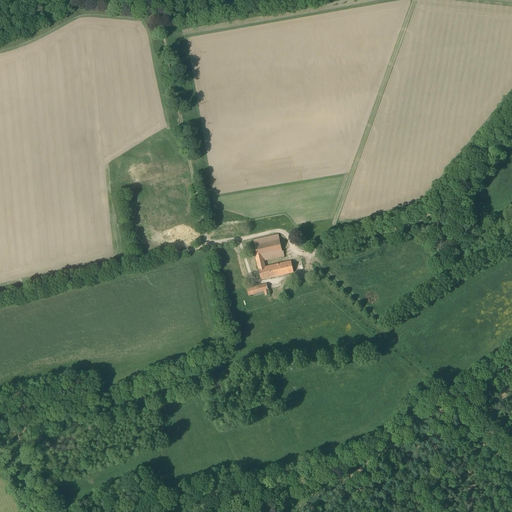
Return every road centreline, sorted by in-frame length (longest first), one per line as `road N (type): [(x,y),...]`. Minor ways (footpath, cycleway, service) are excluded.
road 1 (track): [(0,297),(277,232),(301,252),(425,217),(452,200),(511,126)]
road 2 (track): [(161,14),(206,246)]
